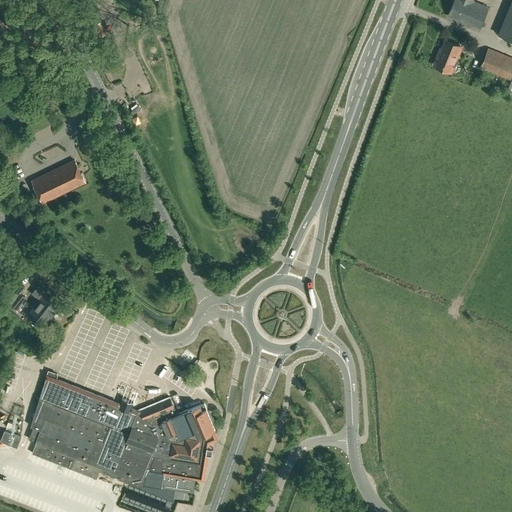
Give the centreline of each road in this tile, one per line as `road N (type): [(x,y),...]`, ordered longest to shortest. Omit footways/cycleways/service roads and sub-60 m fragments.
road 1 (tertiary): [(209,310),(54,0)]
road 2 (tertiary): [(209,310),(188,338),(162,342),(0,217)]
road 3 (secondary): [(324,200),(397,0)]
road 4 (unknown): [(91,288),(62,347),(31,364),(21,395)]
road 5 (tertiary): [(353,441),(347,366),(311,333)]
